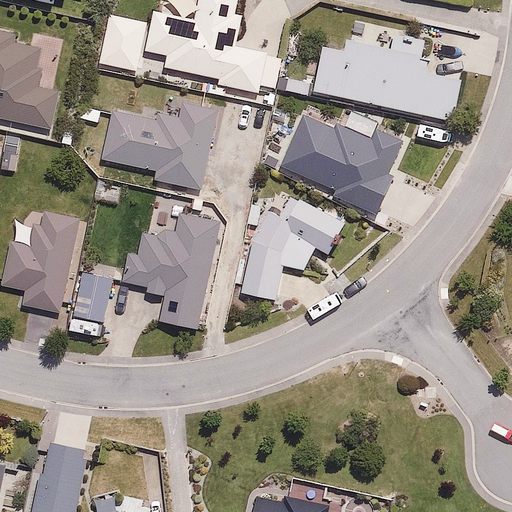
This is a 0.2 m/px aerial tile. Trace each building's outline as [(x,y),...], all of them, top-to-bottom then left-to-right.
[(269,49),(240,45),(245,13),(238,12),(239,0),(201,0),(199,13),(151,5),(144,47),(170,51),(167,68),(218,75),(217,83),(262,90),(269,49)] [(20,33),(0,27),(0,115),(54,128),(63,89),(34,83),(42,46),(19,40),(20,33)] [(433,59),(419,56),(422,44),(352,28),(349,43),(327,38),(315,87),(452,118),(461,75),(431,68),(433,59)] [(204,187),(219,114),(180,107),(177,119),(117,107),(106,159),(158,169),(157,178),(204,187)] [(285,123),(269,119),(265,137),(281,141),(285,123)] [(254,234),(243,290),(279,296),(285,261),(307,268),(317,245),(331,250),(349,219),(280,190),(254,234)] [(80,215),(43,209),(41,222),(35,221),(31,240),(11,236),(2,283),(25,288),(22,301),(64,308),(80,215)] [(166,223),(164,232),(143,228),(139,252),(130,250),(126,273),(150,278),(149,288),(166,291),(161,317),(199,324),(219,217),(182,210),(179,225),(166,223)] [(107,316),(114,277),(81,271),(74,310),(107,316)] [(78,511),(90,446),(54,439),(48,469),(39,467),(30,511),(144,511),(117,507),(115,511),(78,511)]
